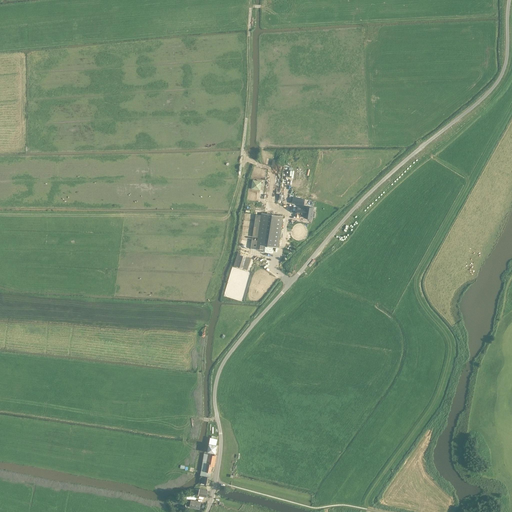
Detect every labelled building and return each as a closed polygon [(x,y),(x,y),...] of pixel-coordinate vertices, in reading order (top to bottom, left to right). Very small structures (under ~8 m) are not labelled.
[(292,194),(293,170),(283,170),(281,193),(292,194)] [(251,188),(260,190),(262,181),(253,179),(251,188)] [(315,213),(313,213),(314,208),(305,206),(305,208),(296,207),(295,213),(304,214),(304,217),(312,219),(312,217),(314,217),(315,213)] [(278,248),(283,216),(262,213),(256,249),(263,250),(264,246),(278,248)] [(236,267),(243,269),(246,257),(240,255),(236,267)] [(204,451),(207,452),(216,454),(217,445),(216,445),(217,439),(210,438),(209,444),(208,446),(205,446),(204,451)] [(211,473),(212,466),(214,467),(215,465),(216,456),(209,454),(205,472),(211,473)] [(210,478),(206,477),(202,476),(201,484),(204,485),(204,483),(209,484),(210,478)] [(206,497),(208,490),(200,488),(198,495),(206,497)] [(199,509),(201,502),(191,500),(190,504),(184,503),(183,507),(186,508),(187,506),(199,509)]
